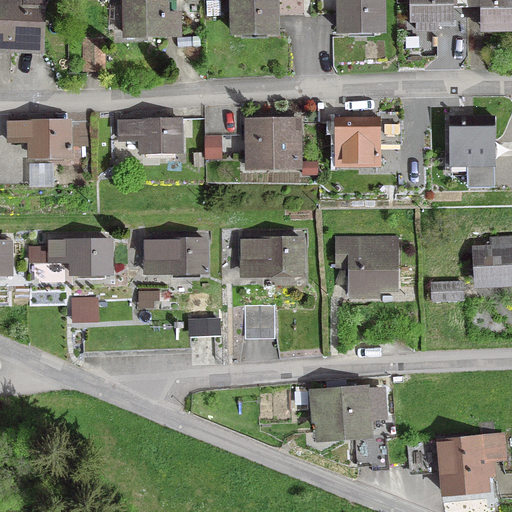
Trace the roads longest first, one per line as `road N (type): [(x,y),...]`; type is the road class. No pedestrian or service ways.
road 1 (residential): [(0,100),(511,82)]
road 2 (residential): [(511,358),(260,370),(163,383),(139,405)]
road 3 (residential): [(139,405),(400,511)]
